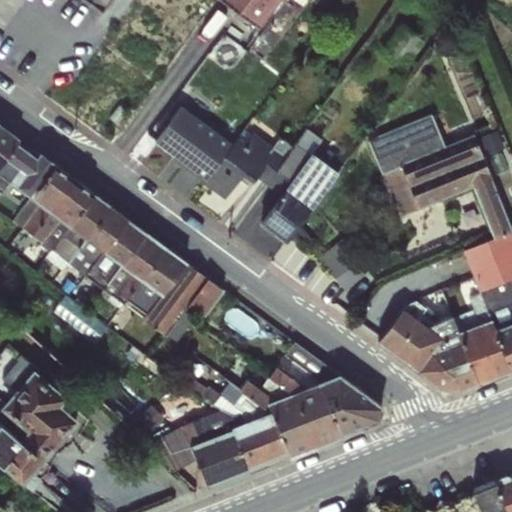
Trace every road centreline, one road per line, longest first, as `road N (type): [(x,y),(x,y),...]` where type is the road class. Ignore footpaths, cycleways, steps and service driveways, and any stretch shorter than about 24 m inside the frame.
road 1 (residential): [(458,429),(0,90)]
road 2 (secondary): [(248,511),(458,429)]
